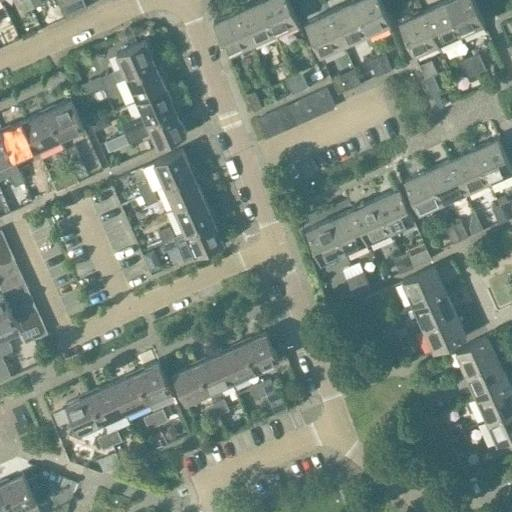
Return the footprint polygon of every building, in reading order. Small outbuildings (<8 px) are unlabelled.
[(29,0),(18,0),(24,11),(33,7),(29,0)] [(84,0),(74,0),(61,6),(65,17),(87,7),(84,0)] [(252,42),(275,32),(260,0),(258,0),(237,10),(252,42)] [(260,0),(275,32),(298,21),(288,0),(260,0)] [(329,10),(344,43),(367,32),(352,0),(329,10)] [(352,0),(367,32),(390,22),(380,0),(352,0)] [(438,42),(461,32),(446,0),(445,0),(423,10),(438,42)] [(446,0),(461,32),(484,22),(474,0),(446,0)] [(228,52),(252,42),(237,10),(214,20),(228,52)] [(344,43),(329,10),(306,21),(320,53),(344,43)] [(414,53),(438,42),(423,10),(400,21),(414,53)] [(100,76),(105,86),(116,81),(116,80),(127,75),(127,76),(156,63),(145,39),(116,51),(123,66),(100,76)] [(385,52),(377,56),(384,71),(392,67),(385,52)] [(471,55),(478,71),(486,67),(479,52),(471,55)] [(470,74),(478,71),(471,55),(463,59),(470,74)] [(384,71),(377,56),(369,59),(376,75),(384,71)] [(138,99),(166,86),(156,63),(127,76),(138,99)] [(301,69),(293,73),(300,89),(308,85),(301,69)] [(433,72),(425,76),(432,91),(440,88),(433,72)] [(292,92),(300,89),(293,73),(285,77),(292,92)] [(339,73),(331,76),(338,92),(346,88),(339,73)] [(120,90),(116,81),(105,86),(109,95),(120,90)] [(143,112),(121,121),(126,132),(176,109),(166,86),(138,99),(143,112)] [(317,91),(325,110),(335,106),(327,86),(317,91)] [(255,90),(247,94),(254,109),(262,105),(255,90)] [(317,91),(307,95),(315,115),(325,110),(317,91)] [(307,95),(297,100),(305,119),(315,115),(307,95)] [(48,108),(61,137),(84,127),(71,98),(48,108)] [(297,100),(287,104),(296,123),(305,119),(297,100)] [(287,104),(277,109),(286,128),(296,123),(287,104)] [(48,108),(25,119),(38,148),(61,137),(48,108)] [(176,109),(126,132),(129,141),(152,131),(158,145),(187,132),(176,109)] [(277,109),(267,113),(276,132),(286,128),(277,109)] [(266,136),(276,132),(267,113),(258,117),(266,136)] [(25,119),(2,129),(15,158),(20,169),(43,159),(38,148),(25,119)] [(2,129),(0,129),(0,177),(10,174),(15,185),(25,180),(20,169),(15,158),(2,129)] [(475,147),(490,180),(511,169),(511,168),(498,137),(475,147)] [(75,144),(66,148),(71,160),(80,156),(75,144)] [(452,157),(467,190),(490,180),(475,147),(452,157)] [(66,148),(56,153),(61,164),(71,160),(66,148)] [(165,184),(193,172),(183,148),(154,160),(165,184)] [(429,167),(444,200),(467,190),(452,157),(429,167)] [(419,211),(444,200),(429,167),(405,178),(419,211)] [(165,184),(175,207),(203,195),(193,172),(165,184)] [(150,179),(138,185),(142,194),(154,189),(150,179)] [(400,186),(376,197),(391,230),(414,219),(400,186)] [(154,189),(142,194),(146,203),(158,198),(154,189)] [(175,207),(185,230),(214,218),(203,195),(175,207)] [(353,207),(368,240),(391,230),(376,197),(353,207)] [(511,197),(508,199),(500,203),(507,218),(511,215),(511,197)] [(507,218),(500,203),(492,206),(499,222),(507,218)] [(330,217),(345,250),(368,240),(353,207),(330,217)] [(345,250),(330,217),(306,228),(321,261),(345,250)] [(185,230),(174,235),(178,245),(184,259),(196,254),(224,241),(214,218),(185,230)] [(461,219),(454,223),(461,238),(468,235),(461,219)] [(461,238),(454,223),(446,227),(453,242),(461,238)] [(159,231),(163,240),(174,235),(170,226),(159,231)] [(174,235),(163,240),(167,250),(178,245),(174,235)] [(6,239),(0,241),(0,254),(11,249),(6,239)] [(0,266),(16,260),(11,249),(0,254),(0,266)] [(401,253),(408,268),(416,265),(409,249),(401,253)] [(401,253),(394,256),(401,272),(408,268),(401,253)] [(0,278),(20,270),(16,260),(0,266),(0,278)] [(403,279),(414,303),(446,289),(435,265),(403,279)] [(0,278),(0,283),(3,290),(25,280),(20,270),(0,278)] [(363,270),(355,273),(362,289),(369,286),(363,270)] [(355,273),(347,276),(354,293),(361,289),(362,289),(355,273)] [(29,290),(25,280),(3,290),(4,292),(7,300),(29,290)] [(380,289),(364,296),(368,305),(384,297),(380,289)] [(456,312),(446,289),(414,303),(424,326),(456,312)] [(7,300),(12,310),(34,301),(29,290),(7,300)] [(0,328),(17,321),(12,310),(7,300),(4,292),(0,293),(0,328)] [(17,321),(38,311),(34,301),(12,310),(17,321)] [(43,321),(38,311),(17,321),(21,331),(43,321)] [(456,312),(424,326),(434,349),(466,335),(456,312)] [(43,321),(21,331),(26,341),(47,331),(43,321)] [(381,335),(385,343),(401,336),(397,328),(381,335)] [(243,341),(256,369),(279,359),(266,330),(243,341)] [(456,349),(466,372),(498,357),(488,334),(456,349)] [(401,336),(385,343),(388,351),(404,344),(401,336)] [(0,347),(3,354),(12,349),(7,338),(0,341),(0,347)] [(243,341),(220,351),(233,380),(256,369),(243,341)] [(233,380),(220,351),(197,361),(210,390),(209,390),(214,401),(215,401),(220,412),(229,408),(219,386),(233,380)] [(509,381),(498,357),(466,372),(455,377),(459,385),(470,381),(476,395),(509,381)] [(159,361),(136,371),(149,400),(172,389),(159,361)] [(209,390),(210,390),(197,361),(173,372),(186,401),(209,390)] [(136,371),(113,381),(126,410),(149,400),(136,371)] [(427,389),(443,382),(439,375),(424,381),(427,389)] [(270,376),(261,380),(266,392),(275,388),(270,376)] [(261,380),(251,385),(256,397),(266,392),(261,380)] [(113,381),(90,392),(103,420),(126,410),(113,381)] [(476,395),(487,418),(511,406),(511,387),(509,381),(476,395)] [(447,391),(443,382),(427,389),(431,397),(447,391)] [(79,431),(103,420),(90,392),(66,402),(79,431)] [(214,401),(205,405),(210,417),(220,412),(215,401),(214,401)] [(511,406),(487,418),(497,442),(511,435),(511,406)] [(59,423),(70,418),(66,407),(55,412),(59,423)] [(163,407),(154,411),(159,423),(168,418),(163,407)] [(154,411),(144,416),(149,427),(159,423),(154,411)] [(448,435),(464,428),(460,421),(445,428),(448,435)] [(117,427),(108,432),(113,443),(122,439),(117,427)] [(468,436),(464,428),(448,435),(452,444),(468,436)] [(108,432),(98,436),(103,447),(113,443),(108,432)] [(23,472),(1,482),(13,511),(39,511),(41,511),(23,472)] [(0,482),(0,511),(10,511),(13,511),(1,482),(0,482)]
